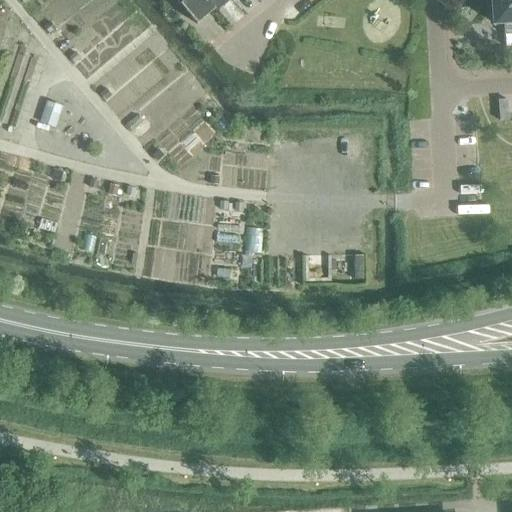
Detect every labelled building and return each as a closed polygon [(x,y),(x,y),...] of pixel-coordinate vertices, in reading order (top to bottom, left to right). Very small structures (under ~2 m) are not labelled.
[(213,10),(204,0),(174,0),(195,25),(213,10)] [(204,0),(213,10),(225,0),(204,0)] [(511,0),(490,0),(492,24),(502,24),(503,36),(511,35),(511,0)] [(511,35),(503,36),(504,48),(511,47),(511,35)] [(44,99),(36,126),(51,131),(60,105),(44,99)]
